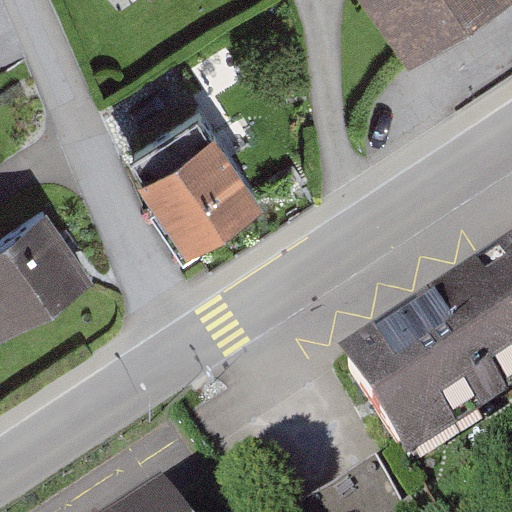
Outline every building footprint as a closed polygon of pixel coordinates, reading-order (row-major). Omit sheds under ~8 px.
[(123,0),(139,19),(162,0),(123,0)] [(511,0),(348,0),(395,75),(511,1),(511,0)] [(183,125),(117,167),(177,261),(244,218),(183,125)] [(0,242),(0,344),(93,284),(45,212),(0,242)] [(328,387),(396,497),(511,425),(511,272),(341,378),(328,387)] [(394,511),(368,472),(307,511),(394,511)]
